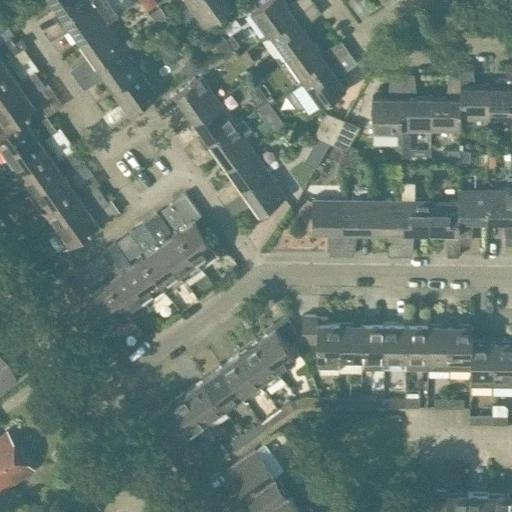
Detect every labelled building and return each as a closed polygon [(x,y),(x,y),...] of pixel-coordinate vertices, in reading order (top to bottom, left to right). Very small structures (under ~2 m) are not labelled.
[(51,0),(63,17),(86,0),(51,0)] [(107,0),(86,0),(63,17),(80,40),(107,21),(117,14),(107,0)] [(154,0),(140,0),(147,9),(154,4),(154,0)] [(226,0),(187,0),(186,1),(179,6),(186,17),(194,12),(203,25),(231,6),(226,0)] [(248,6),(251,10),(268,34),(295,14),(284,0),(264,0),(258,4),(256,1),(248,6)] [(307,20),(321,9),(313,0),(292,0),(292,1),(307,20)] [(160,7),(150,14),(156,22),(166,15),(160,7)] [(295,14),(268,34),(285,58),(312,38),(295,14)] [(166,15),(156,22),(161,29),(171,23),(166,15)] [(107,21),(80,40),(97,64),(124,45),(107,21)] [(0,51),(15,41),(9,34),(0,40),(0,51)] [(0,51),(0,78),(11,70),(4,60),(27,44),(21,37),(15,41),(0,51)] [(226,38),(216,45),(225,58),(235,51),(226,38)] [(285,58),(301,81),(329,62),(312,38),(285,58)] [(113,88),(141,69),(124,45),(97,64),(113,88)] [(348,48),(329,62),(301,81),(319,106),(346,86),(345,85),(348,78),(343,72),(343,69),(356,60),(348,48)] [(246,50),(238,56),(246,67),(254,61),(246,50)] [(189,75),(202,66),(194,55),(181,64),(189,75)] [(489,117),(511,117),(511,60),(506,61),(506,72),(500,72),(497,74),(497,78),(490,78),(490,84),(489,117)] [(0,78),(0,104),(40,77),(34,69),(18,80),(11,70),(0,78)] [(158,93),(141,69),(113,88),(131,112),(158,93)] [(175,93),(192,117),(219,98),(202,74),(175,93)] [(40,77),(0,104),(0,129),(0,130),(1,131),(23,115),(24,115),(37,106),(29,95),(45,84),(40,77)] [(489,117),(490,84),(459,83),(459,96),(460,96),(460,117),(461,117),(489,117)] [(264,93),(258,97),(263,103),(269,99),(264,93)] [(401,128),(402,95),(372,94),(372,128),(401,128)] [(430,129),(431,95),(402,95),(401,128),(430,129)] [(431,95),(430,129),(460,129),(461,117),(460,117),(460,96),(459,96),(431,95)] [(234,118),(219,98),(192,117),(209,141),(242,117),(240,114),(234,118)] [(268,100),(258,107),(263,114),(273,107),(268,100)] [(313,134),(316,136),(330,141),(344,117),(327,110),(313,134)] [(0,130),(0,157),(0,158),(52,121),(46,114),(31,125),(24,115),(23,115),(1,131),(0,130)] [(242,117),(209,141),(226,165),(253,145),(244,133),(251,128),(243,117),(242,117)] [(344,117),(330,141),(344,147),(358,123),(344,117)] [(0,158),(13,175),(48,150),(41,140),(57,129),(52,121),(0,158)] [(316,165),(330,141),(316,136),(303,158),(316,165)] [(226,165),(243,188),(270,169),(253,145),(226,165)] [(337,148),(333,157),(345,162),(348,153),(337,148)] [(430,148),(410,148),(410,161),(430,162),(430,148)] [(443,148),(443,161),(460,161),(460,148),(443,148)] [(13,175),(25,193),(77,157),(71,149),(56,160),(48,150),(13,175)] [(25,193),(38,211),(73,185),(66,175),(82,164),(77,157),(25,193)] [(268,166),(270,169),(280,162),(276,157),(269,162),(270,164),(268,166)] [(410,173),(410,162),(402,162),(402,173),(410,173)] [(458,162),(449,162),(449,173),(458,173),(458,162)] [(287,193),(270,169),(243,188),(260,213),(287,193)] [(38,211),(50,229),(102,192),(97,184),(81,196),(73,185),(38,211)] [(488,219),(488,186),(458,185),(458,198),(459,198),(459,219),(488,219)] [(511,186),(488,186),(488,219),(511,219),(511,186)] [(220,252),(195,218),(202,213),(186,190),(171,200),(187,223),(177,230),(202,265),(220,252)] [(107,199),(102,192),(50,229),(63,247),(64,247),(67,251),(74,246),(71,241),(89,228),(99,221),(91,211),(107,199)] [(312,229),(342,230),(342,196),(312,196),(312,229)] [(342,196),(342,230),(341,253),(354,253),(357,230),(371,230),(371,197),(342,196)] [(400,197),(371,197),(371,230),(400,230),(400,197)] [(430,197),(400,197),(400,230),(429,231),(430,197)] [(430,197),(429,231),(459,231),(459,219),(459,198),(458,198),(430,197)] [(143,220),(184,278),(202,265),(177,230),(166,237),(164,233),(170,229),(157,210),(143,220)] [(141,255),(166,290),(184,278),(143,220),(129,229),(143,248),(149,244),(151,247),(141,255)] [(89,228),(93,233),(102,226),(99,221),(89,228)] [(18,225),(12,229),(25,247),(30,243),(18,225)] [(108,245),(149,303),(166,290),(141,255),(131,262),(115,239),(108,245)] [(106,280),(131,315),(149,303),(108,245),(100,250),(116,272),(106,280)] [(77,276),(114,328),(131,315),(106,280),(96,287),(80,264),(72,270),(77,276)] [(114,328),(77,276),(72,270),(65,275),(81,298),(70,305),(95,341),(114,328)] [(272,322),(275,326),(257,339),(278,368),(296,355),(289,345),(298,339),(287,312),(272,322)] [(340,321),(318,320),(318,316),(302,316),(301,340),(317,340),(316,368),(339,368),(339,356),(340,321)] [(362,321),(340,321),(339,356),(361,356),(362,321)] [(383,368),(384,321),(362,321),(361,356),(361,368),(383,368)] [(406,322),(384,321),(383,368),(405,369),(406,322)] [(427,369),(428,322),(406,322),(405,369),(427,369)] [(450,322),(428,322),(427,369),(449,369),(450,322)] [(470,369),(470,357),(471,357),(471,338),(472,338),(472,322),(450,322),(449,369),(470,369)] [(0,388),(18,376),(2,353),(11,347),(0,331),(0,388)] [(493,338),(472,338),(471,338),(471,357),(470,357),(470,369),(470,384),(493,384),(493,338)] [(511,338),(493,338),(493,384),(511,384),(511,338)] [(257,339),(239,352),(264,386),(282,374),(278,368),(257,339)] [(221,364),(242,393),(246,399),(264,386),(239,352),(221,364)] [(221,364),(203,377),(224,406),(242,393),(221,364)] [(203,377),(185,390),(206,419),(224,406),(203,377)] [(185,390),(167,403),(188,431),(206,419),(185,390)] [(405,391),(390,391),(390,405),(405,405),(405,396),(405,391)] [(302,395),(308,404),(319,404),(320,395),(302,395)] [(320,395),(319,404),(334,404),(334,395),(320,395)] [(347,404),(362,404),(362,395),(347,395),(347,404)] [(362,404),(377,405),(377,396),(362,395),(362,404)] [(405,405),(419,405),(419,396),(405,396),(405,405)] [(449,405),(449,397),(434,396),(434,405),(449,405)] [(449,405),(463,406),(463,397),(449,397),(449,405)] [(278,407),(283,414),(295,406),(290,399),(278,407)] [(492,402),(492,413),(492,422),(507,422),(507,405),(504,402),(492,402)] [(149,416),(169,445),(188,431),(167,403),(149,416)] [(266,415),(271,422),(283,414),(278,407),(266,415)] [(469,422),(478,422),(492,422),(492,413),(469,413),(469,422)] [(289,437),(298,431),(291,421),(283,427),(289,437)] [(242,432),(247,440),(259,431),(254,424),(242,432)] [(7,430),(0,434),(0,491),(34,468),(7,430)] [(230,441),(235,448),(247,440),(242,432),(230,441)] [(255,446),(226,466),(246,494),(275,474),(285,467),(267,441),(257,448),(255,446)] [(300,457),(309,450),(302,441),(293,447),(300,457)] [(200,457),(208,467),(223,457),(218,450),(206,458),(204,455),(200,457)] [(185,468),(192,478),(208,467),(200,457),(185,468)] [(312,475),(324,466),(319,459),(307,468),(312,475)] [(317,482),(329,473),(324,466),(312,475),(317,482)] [(275,474),(246,494),(258,511),(259,511),(288,492),(275,474)] [(467,511),(467,487),(434,487),(433,511),(467,511)] [(487,511),(488,488),(467,487),(467,511),(487,511)] [(487,511),(507,511),(508,488),(488,488),(487,511)] [(297,511),(301,510),(288,492),(259,511),(297,511)] [(332,504),(337,511),(349,503),(344,495),(332,504)] [(337,511),(350,511),(354,510),(349,503),(337,511)]
